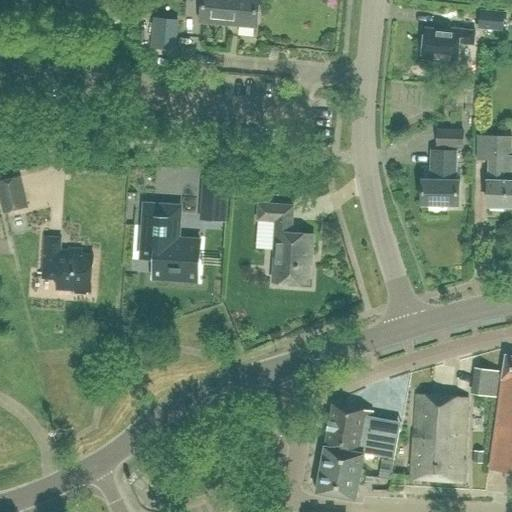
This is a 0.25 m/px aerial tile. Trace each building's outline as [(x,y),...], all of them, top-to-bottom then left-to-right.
[(202,0),(201,22),(256,28),(258,0),(202,0)] [(511,12),(480,9),(477,28),(503,31),(504,20),(511,21),(510,24),(511,24),(511,12)] [(175,49),(178,21),(154,19),(151,47),(175,49)] [(475,43),(476,29),(446,26),(446,30),(426,29),(423,55),(457,58),(459,42),(475,43)] [(474,115),(475,86),(454,85),(454,93),(465,93),(465,115),(474,115)] [(464,129),(437,129),(436,147),(463,148),(464,129)] [(511,204),(511,136),(478,135),(477,160),(491,161),(489,204),(492,204),(491,205),(504,205),(511,204)] [(458,203),(459,180),(458,180),(459,151),(436,150),(435,167),(437,168),(437,179),(423,178),(422,202),(458,203)] [(200,223),(228,224),(230,173),(202,172),(200,223)] [(20,176),(0,180),(0,193),(5,212),(28,206),(20,176)] [(311,255),(313,235),(291,233),(293,206),(259,203),(257,219),(276,221),(273,246),(275,246),(272,280),(307,283),(309,255),(311,255)] [(143,204),(139,263),(154,264),(152,283),(198,287),(202,240),(180,239),(183,207),(143,204)] [(90,292),(93,255),(82,254),(82,248),(61,247),(62,237),(45,236),(41,279),(58,280),(57,290),(75,291),(75,294),(87,295),(87,292),(90,292)] [(136,319),(141,302),(129,298),(124,315),(136,319)] [(511,354),(507,354),(495,431),(498,435),(497,443),(493,443),(490,467),(511,470),(511,354)] [(473,393),(496,397),(500,370),(477,367),(473,393)] [(463,482),(468,397),(417,393),(411,477),(463,482)] [(316,492),(356,500),(365,453),(364,453),(373,410),(333,403),(316,492)] [(483,449),(475,448),(474,461),(482,462),(483,449)]
